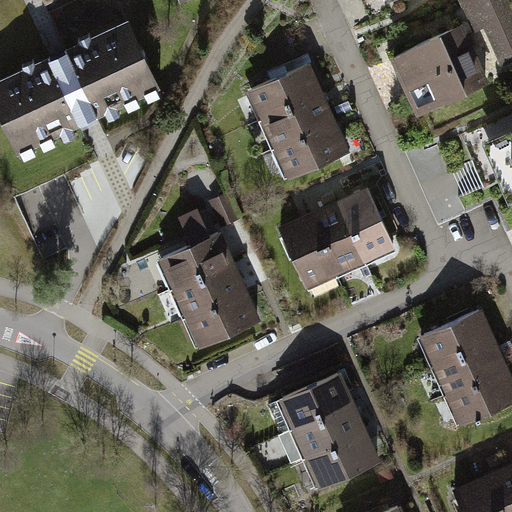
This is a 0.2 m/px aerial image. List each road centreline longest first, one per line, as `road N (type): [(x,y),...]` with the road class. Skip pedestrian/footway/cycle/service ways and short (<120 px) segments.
road 1 (residential): [(448,278),(227,377),(166,420)]
road 2 (residential): [(448,278),(322,6)]
road 3 (tertiary): [(0,328),(84,361),(166,420)]
